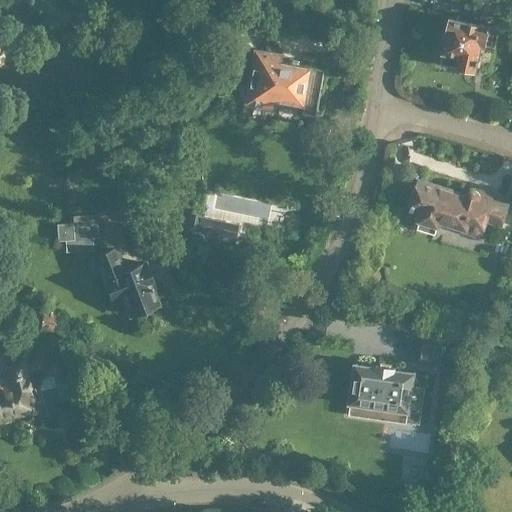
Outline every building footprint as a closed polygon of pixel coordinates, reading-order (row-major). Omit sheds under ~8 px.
[(494,15),(511,15),(511,5),(494,6),(494,15)] [(184,42),(212,47),(218,10),(190,6),(189,17),(186,16),(184,27),(180,26),(178,38),(184,39),(184,42)] [(451,17),(448,33),(449,33),(441,63),(477,71),(483,46),(496,49),(501,29),(451,17)] [(304,112),(318,115),(326,69),(282,61),(284,53),(257,49),(248,103),(274,107),(276,99),(305,104),(304,112)] [(419,215),(417,221),(420,222),(418,229),(436,234),(438,227),(441,228),(442,223),(463,230),(462,232),(482,238),(485,229),(486,230),(489,223),(502,227),(510,200),(489,194),(487,198),(482,197),(481,193),(480,191),(478,189),(475,189),(472,189),(470,190),(468,192),(466,194),(421,180),(411,212),(419,215)] [(63,241),(64,254),(93,251),(91,239),(98,238),(96,215),(71,217),(71,223),(56,225),(57,242),(63,241)] [(194,215),(191,232),(237,242),(240,224),(194,215)] [(154,284),(145,262),(124,271),(115,248),(94,255),(113,301),(123,298),(130,315),(136,313),(141,315),(151,311),(153,306),(158,304),(151,286),(154,284)] [(43,309),(39,332),(54,335),(57,311),(43,309)] [(413,364),(447,369),(451,340),(417,334),(413,364)] [(68,344),(46,350),(53,376),(75,370),(68,344)] [(0,419),(18,414),(20,420),(32,416),(31,410),(36,409),(26,375),(48,369),(43,354),(24,360),(23,358),(2,364),(6,381),(0,383),(0,382),(0,419)] [(356,364),(349,415),(408,424),(408,423),(419,425),(425,387),(414,386),(416,373),(397,370),(397,368),(375,364),(375,366),(356,364)]
